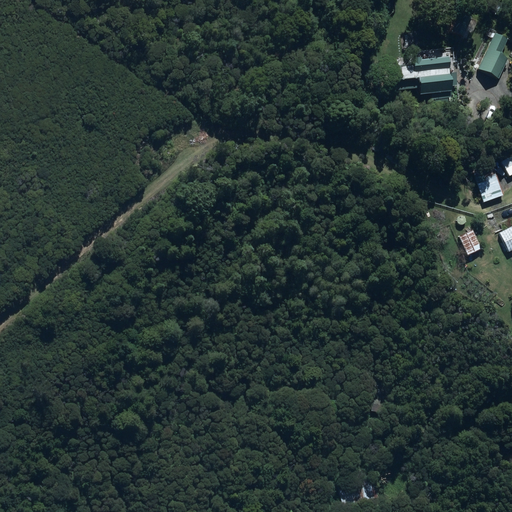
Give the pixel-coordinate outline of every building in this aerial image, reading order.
[(473,34),(479,22),(462,14),(453,33),(465,39),(469,32),(473,34)] [(500,82),(510,58),(503,55),(509,41),(495,35),(479,72),(500,82)] [(456,51),(414,55),(415,67),(398,68),(400,92),(421,90),(422,97),(460,94),(456,51)] [(497,175),(476,183),(484,205),(505,197),(497,175)] [(511,256),(511,255),(511,225),(499,233),(511,256)] [(473,230),(459,237),(469,257),(483,249),(473,230)] [(375,480),(339,488),(343,507),(380,498),(375,480)]
